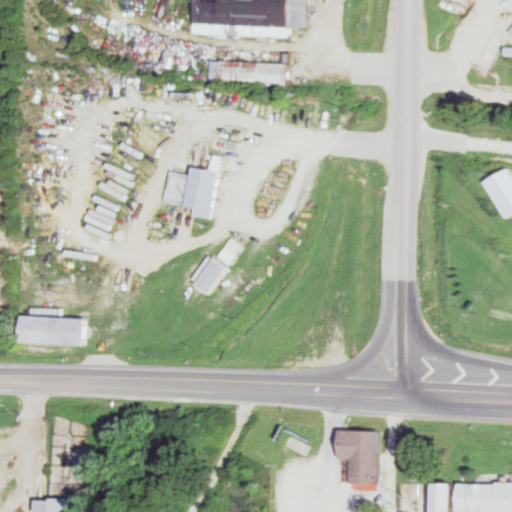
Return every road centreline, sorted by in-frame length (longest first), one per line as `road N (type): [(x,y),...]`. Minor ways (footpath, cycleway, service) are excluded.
road 1 (secondary): [(0,377),(405,392)]
road 2 (secondary): [(403,0),(403,209)]
road 3 (secondary): [(403,209),(405,392)]
